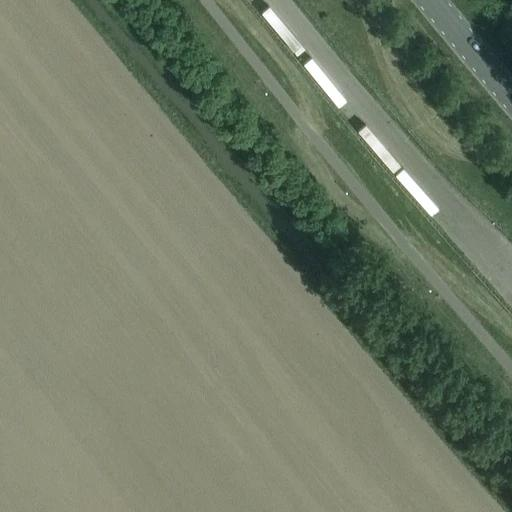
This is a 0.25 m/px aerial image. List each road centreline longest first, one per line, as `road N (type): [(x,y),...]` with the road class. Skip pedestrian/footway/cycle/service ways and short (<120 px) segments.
road 1 (unclassified): [(511,278),(416,179),(270,0)]
road 2 (tertiary): [(511,107),(427,0)]
